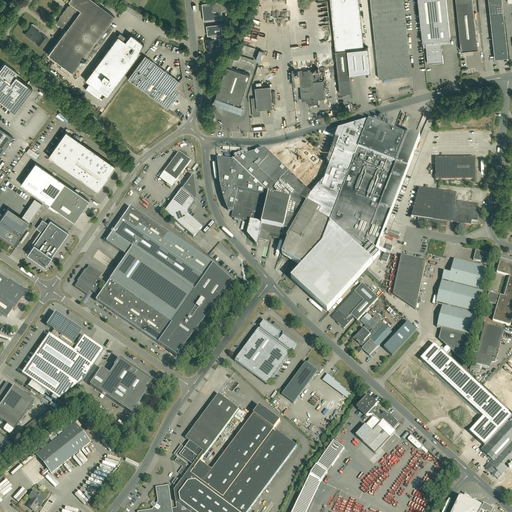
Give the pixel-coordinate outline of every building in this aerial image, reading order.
[(47,54),(72,72),(84,56),(89,60),(113,27),(108,24),(114,16),(93,0),(69,0),(68,1),(71,3),(56,23),(65,30),(47,54)] [(363,48),(358,0),(330,0),(339,93),(344,93),(344,92),(351,92),(349,74),(370,72),(368,47),(363,48)] [(370,0),(378,79),(412,75),(404,0),(370,0)] [(441,40),(450,39),(445,0),(417,0),(422,42),(425,42),(428,63),(443,62),(441,43),(441,40)] [(477,49),(472,0),(455,0),(461,51),(477,49)] [(223,18),(222,11),(226,10),(225,1),(221,2),(202,4),(204,21),(223,18)] [(505,32),(502,2),(489,4),(492,33),(505,32)] [(221,24),(206,26),(208,36),(209,36),(221,34),(222,34),(226,34),(229,23),(221,24)] [(40,32),(31,26),(25,34),(34,41),(40,32)] [(508,57),(505,32),(492,33),(495,58),(508,57)] [(48,38),(42,33),(35,42),(41,47),(48,38)] [(98,100),(102,94),(106,97),(140,53),(138,52),(144,44),(130,34),(127,39),(119,34),(84,81),(88,84),(85,90),(98,100)] [(209,40),(206,40),(207,50),(209,50),(209,51),(210,51),(210,50),(216,49),(216,46),(219,45),(219,39),(222,38),(224,38),(226,34),(222,34),(221,34),(209,36),(209,40)] [(240,105),(250,75),(231,68),(236,54),(231,53),(216,97),(221,98),(220,99),(225,100),(240,105)] [(184,92),(183,91),(184,90),(184,89),(184,88),(184,87),(184,86),(183,85),(183,84),(182,83),(183,82),(182,77),(179,81),(145,56),(128,79),(168,108),(179,93),(185,97),(184,92)] [(0,101),(10,109),(14,112),(32,88),(30,86),(28,85),(16,76),(18,73),(18,74),(19,73),(4,63),(0,68),(0,101)] [(311,74),(311,69),(297,70),(301,101),(307,100),(308,105),(317,104),(317,99),(324,98),(323,80),(315,81),(314,74),(311,74)] [(251,97),(252,115),(259,114),(259,112),(257,109),(257,107),(271,106),(271,108),(272,108),(271,86),(255,87),(256,97),(251,97)] [(131,128),(149,103),(129,89),(111,114),(131,128)] [(147,119),(150,121),(152,118),(156,121),(159,116),(148,110),(146,113),(149,115),(147,119)] [(162,121),(152,133),(157,137),(167,125),(162,121)] [(369,123),(338,132),(335,140),(339,141),(328,169),(326,168),(323,171),(299,148),(290,157),(279,164),(265,150),(233,161),(218,159),(220,183),(222,192),(223,198),(225,204),(228,211),(233,212),(232,218),(250,222),(247,234),(248,235),(251,238),(254,239),(253,241),(257,246),(259,239),(268,242),(269,237),(283,241),(284,238),(287,239),(288,240),(282,255),(302,266),(322,243),(330,222),(373,262),(380,254),(376,251),(420,137),(408,133),(406,137),(398,134),(400,130),(395,128),(393,132),(369,123)] [(0,154),(12,137),(0,127),(0,154)] [(102,157),(65,131),(48,156),(97,191),(108,176),(108,177),(115,166),(102,157)] [(29,148),(26,152),(36,159),(39,155),(29,148)] [(179,153),(178,152),(164,173),(176,181),(191,161),(186,158),(187,157),(186,153),(184,151),(181,152),(179,153)] [(436,158),(436,180),(475,180),(475,158),(436,158)] [(89,200),(35,163),(20,184),(49,204),(70,219),(75,212),(79,215),(89,200)] [(193,176),(182,190),(181,189),(164,212),(193,238),(202,228),(187,215),(187,211),(193,203),(193,201),(194,201),(196,198),(193,176)] [(433,225),(437,191),(419,189),(411,217),(419,218),(418,223),(420,223),(433,225)] [(478,223),(480,210),(478,210),(478,205),(470,203),(456,201),(457,194),(449,193),(437,191),(433,225),(447,227),(447,224),(447,222),(456,224),(456,228),(465,229),(466,225),(471,226),(472,222),(478,223)] [(212,265),(212,264),(130,207),(106,242),(126,257),(107,285),(98,279),(102,274),(89,266),(86,270),(85,270),(77,282),(78,282),(74,287),(87,296),(90,291),(94,294),(101,284),(106,286),(95,301),(176,357),(177,356),(188,340),(212,310),(231,282),(212,265)] [(0,235),(13,245),(19,237),(18,237),(29,222),(8,208),(0,219),(0,235)] [(68,233),(50,220),(48,224),(42,220),(37,228),(41,231),(32,243),(34,244),(27,254),(42,265),(46,260),(48,261),(68,233)] [(297,284),(327,312),(373,262),(331,223),(322,245),(291,279),(297,284)] [(490,255),(489,254),(476,251),(474,260),(488,264),(490,255)] [(393,295),(415,310),(426,261),(401,257),(393,295)] [(511,259),(501,257),(500,263),(497,273),(510,277),(509,277),(508,278),(502,296),(501,296),(500,296),(489,293),(487,302),(498,306),(493,321),(510,326),(511,320),(511,259)] [(482,291),(487,270),(487,268),(454,260),(451,274),(444,273),(436,305),(442,307),(443,305),(448,307),(475,314),(476,313),(481,292),(481,291),(481,290),(482,291)] [(8,282),(0,276),(0,313),(7,318),(13,310),(14,311),(23,298),(21,297),(24,296),(25,295),(26,293),(23,290),(23,291),(20,290),(21,289),(8,280),(8,282)] [(332,317),(344,329),(354,318),(357,322),(378,299),(363,284),(332,317)] [(475,314),(448,307),(443,305),(442,307),(437,328),(442,329),(439,340),(446,346),(450,350),(458,356),(464,358),(470,335),(471,335),(476,314),(475,314)] [(22,373),(21,374),(59,400),(83,380),(104,351),(84,337),(77,346),(73,344),(82,331),(80,331),(68,323),(69,322),(60,316),(59,317),(57,316),(55,316),(53,319),(52,318),(49,322),(50,323),(48,325),(46,326),(53,331),(50,335),(49,334),(45,340),(22,373)] [(364,348),(362,349),(370,356),(378,347),(392,333),(375,317),(367,325),(364,327),(369,332),(372,329),(373,330),(377,334),(367,344),(364,348)] [(292,351),(297,345),(264,321),(260,327),(260,328),(235,361),(266,385),(292,351)] [(385,350),(392,356),(416,330),(408,323),(386,347),(387,348),(385,350)] [(484,325),(480,345),(499,350),(504,330),(484,325)] [(363,328),(353,338),(357,341),(359,344),(364,348),(367,344),(377,334),(373,330),(369,334),(363,328)] [(435,345),(421,360),(483,418),(469,433),(485,447),(481,450),(492,460),(485,468),(498,480),(505,472),(506,473),(509,470),(508,469),(511,464),(511,415),(446,354),(450,350),(446,346),(442,351),(435,345)] [(499,350),(480,345),(477,354),(475,353),(472,364),(489,368),(491,362),(495,362),(496,359),(497,359),(499,350)] [(511,357),(489,383),(500,393),(511,379),(511,357)] [(101,369),(89,386),(131,414),(148,389),(148,390),(153,383),(144,376),(143,377),(128,367),(128,366),(119,359),(114,366),(115,366),(109,374),(101,369)] [(316,373),(319,375),(323,370),(320,368),(321,367),(310,359),(307,363),(306,362),(281,395),(293,404),(316,373)] [(348,401),(352,395),(327,377),(323,383),(348,401)] [(14,430),(34,401),(14,387),(14,386),(13,387),(12,386),(6,382),(0,391),(0,420),(6,425),(3,431),(10,436),(14,430)] [(246,511),(296,446),(274,430),(280,422),(260,406),(212,471),(200,462),(239,410),(219,394),(186,439),(190,442),(179,456),(193,466),(180,483),(177,481),(174,484),(177,486),(174,491),(177,508),(172,509),(169,486),(156,488),(158,502),(152,510),(139,511),(246,511)] [(376,454),(396,432),(393,430),(398,424),(385,412),(381,417),(379,415),(381,413),(378,411),(377,412),(376,411),(376,407),(373,404),(375,403),(369,397),(359,408),(368,416),(372,415),(373,415),(374,416),(356,436),(376,454)] [(511,401),(508,406),(511,409),(511,471),(502,483),(511,491),(511,401)] [(75,423),(36,455),(51,474),(61,465),(65,462),(90,442),(75,423)] [(408,438),(408,439),(408,440),(418,449),(420,449),(426,454),(428,451),(424,448),(423,447),(423,446),(411,435),(408,438)] [(334,441),(311,474),(292,511),(307,511),(321,482),(344,449),(334,441)] [(44,498),(33,491),(29,498),(31,500),(27,507),(33,511),(38,504),(40,505),(44,498)] [(479,511),(482,508),(482,507),(478,505),(474,501),(470,502),(470,498),(466,494),(463,498),(460,497),(452,511),(479,511)]
